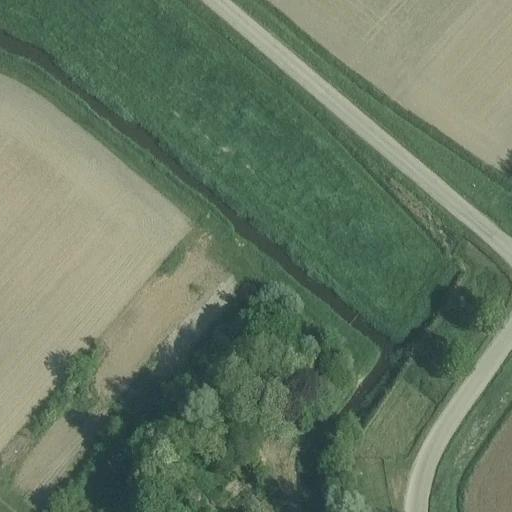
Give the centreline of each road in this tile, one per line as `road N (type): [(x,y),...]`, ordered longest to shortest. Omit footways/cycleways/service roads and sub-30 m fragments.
road 1 (unclassified): [(511,250),(216,0)]
road 2 (unclassified): [(416,511),(435,447),(511,331)]
